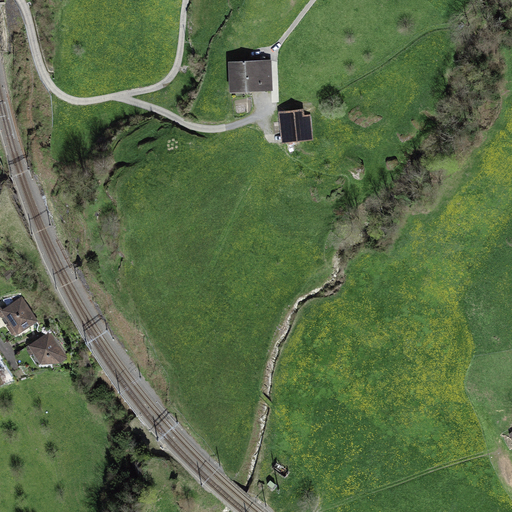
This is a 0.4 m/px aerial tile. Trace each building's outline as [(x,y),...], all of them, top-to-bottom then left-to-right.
[(231,77),(271,75),(270,61),(231,63),(231,77)] [(271,75),(231,77),(232,92),(271,91),(271,75)] [(304,110),(278,112),(282,146),(313,142),(312,116),(305,116),(304,110)] [(37,321),(20,295),(3,300),(8,307),(3,308),(0,309),(0,313),(2,316),(4,317),(0,319),(0,334),(4,342),(37,321)] [(49,333),(24,351),(20,365),(37,368),(43,364),(58,363),(66,358),(49,333)] [(291,470),(278,459),(271,468),(284,479),(291,470)]
